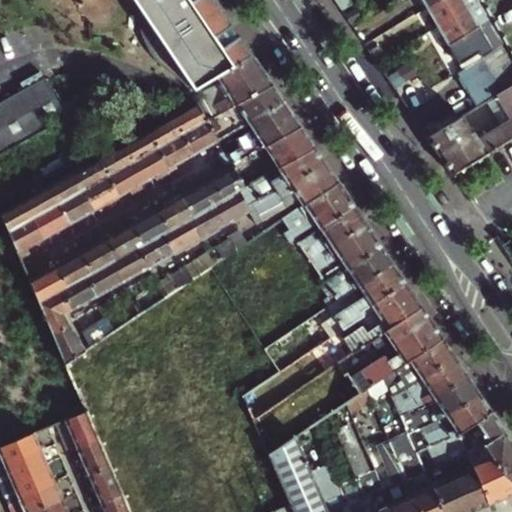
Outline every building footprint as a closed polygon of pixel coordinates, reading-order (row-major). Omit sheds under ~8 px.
[(252,56),(215,0),(133,0),(138,6),(139,20),(142,33),(148,45),(154,57),(161,64),(188,89),(190,92),(217,76),(252,56)] [(436,25),(479,0),(438,0),(426,8),(436,25)] [(492,21),(488,13),(480,0),(479,0),(436,25),(458,64),(463,73),(456,76),(475,108),(497,95),(501,93),(481,57),(505,43),(492,21)] [(511,86),(511,55),(505,43),(481,57),(501,93),(511,86)] [(252,56),(217,76),(219,79),(220,82),(197,95),(200,102),(195,104),(205,122),(272,85),(254,59),(252,56)] [(44,78),(0,102),(0,155),(67,118),(60,106),(44,78)] [(283,103),(272,85),(205,122),(212,133),(218,130),(222,137),(249,122),(283,103)] [(511,86),(501,93),(497,95),(511,118),(511,119),(477,140),(461,116),(426,136),(452,174),(500,146),(507,143),(511,139),(511,86)] [(77,97),(84,109),(93,103),(87,93),(77,97)] [(200,102),(197,95),(191,99),(195,104),(200,102)] [(84,109),(77,97),(60,106),(67,118),(73,115),(84,109)] [(286,106),(283,103),(249,122),(251,126),(256,134),(224,152),(233,167),(299,127),(286,106)] [(182,135),(205,122),(195,104),(171,117),(182,135)] [(153,113),(142,119),(144,122),(155,117),(153,113)] [(156,149),(179,136),(182,135),(171,117),(146,131),(156,149)] [(212,133),(205,122),(182,135),(179,136),(189,155),(217,140),(222,137),(218,130),(212,133)] [(314,149),(299,127),(233,167),(245,187),(255,181),(251,173),(268,163),(273,172),(314,149)] [(146,131),(122,144),(132,163),(155,150),(156,149),(146,131)] [(189,155),(179,136),(156,149),(155,150),(165,169),(189,155)] [(132,163),(122,144),(97,158),(107,176),(130,164),(132,163)] [(245,206),(323,162),(314,149),(273,172),(255,181),(245,187),(236,192),(245,206)] [(141,183),(165,169),(155,150),(132,163),(130,164),(141,183)] [(78,155),(73,158),(67,161),(69,165),(80,159),(78,155)] [(83,190),(105,177),(107,176),(97,158),(73,172),(83,190)] [(57,173),(69,165),(67,161),(55,168),(57,173)] [(301,202),(303,205),(337,183),(334,178),(323,162),(245,206),(249,212),(257,225),(290,207),(299,200),(301,202)] [(116,197),(141,183),(130,164),(107,176),(105,177),(116,197)] [(245,187),(233,167),(204,183),(215,204),(236,192),(245,187)] [(58,204),(80,191),(83,190),(73,172),(48,185),(58,204)] [(116,197),(105,177),(83,190),(80,191),(91,211),(116,197)] [(30,182),(19,189),(21,192),(32,186),(30,182)] [(215,204),(204,183),(177,197),(189,218),(214,204),(215,204)] [(312,218),(315,223),(318,227),(320,229),(353,207),(351,204),(337,183),(303,205),(282,219),(288,228),(291,232),(312,218)] [(58,204),(48,185),(24,199),(33,217),(55,205),(58,204)] [(9,199),(21,192),(19,189),(7,196),(9,199)] [(91,211),(80,191),(58,204),(55,205),(66,225),(91,211)] [(245,206),(236,192),(215,204),(214,204),(226,225),(249,212),(245,206)] [(164,233),(189,218),(177,197),(152,212),(164,233)] [(33,217),(24,199),(0,212),(8,231),(31,218),(33,217)] [(226,225),(214,204),(189,218),(200,239),(226,225)] [(42,239),(66,225),(55,205),(33,217),(31,218),(42,239)] [(307,245),(304,240),(298,244),(310,261),(365,224),(353,207),(320,229),(323,235),(307,245)] [(164,233),(152,212),(126,226),(138,247),(163,233),(164,233)] [(42,239),(31,218),(8,231),(17,253),(42,239)] [(200,239),(189,218),(164,233),(163,233),(175,254),(200,239)] [(294,237),(315,223),(312,218),(291,232),(294,237)] [(288,228),(282,219),(277,223),(282,231),(288,228)] [(378,244),(365,224),(310,261),(322,279),(343,264),(345,266),(347,269),(380,247),(378,244)] [(113,261),(138,247),(126,226),(101,240),(113,261)] [(323,235),(320,229),(304,240),(307,245),(323,235)] [(239,232),(232,236),(239,248),(246,244),(239,232)] [(291,232),(285,236),(289,241),(294,237),(291,232)] [(175,254),(163,233),(138,247),(149,268),(175,254)] [(239,248),(232,236),(229,237),(236,250),(239,248)] [(113,261),(101,240),(76,254),(88,275),(112,262),(113,261)] [(149,268),(138,247),(113,261),(112,262),(123,282),(149,268)] [(327,297),(332,304),(391,264),(380,247),(347,269),(325,284),(320,287),(325,294),(330,291),(332,294),(327,297)] [(88,275),(76,254),(50,268),(62,289),(87,275),(88,275)] [(192,279),(210,267),(214,265),(208,254),(184,270),(190,281),(192,279)] [(23,267),(29,280),(39,302),(61,290),(62,289),(50,268),(46,260),(31,268),(29,264),(23,267)] [(123,282),(112,262),(88,275),(87,275),(98,296),(123,282)] [(391,264),(332,304),(313,317),(329,340),(339,333),(357,321),(363,316),(361,312),(404,283),(391,264)] [(165,297),(190,281),(184,270),(158,285),(165,297)] [(72,310),(98,296),(87,275),(62,289),(61,290),(72,310)] [(420,307),(404,283),(361,312),(363,316),(357,321),(361,326),(343,339),(348,346),(353,353),(382,333),(420,307)] [(165,297),(158,285),(133,301),(140,314),(165,297)] [(72,310),(61,290),(39,302),(53,336),(71,326),(64,315),(72,310)] [(140,314),(133,301),(112,315),(110,310),(107,312),(117,329),(125,324),(140,314)] [(423,311),(420,307),(382,333),(385,337),(390,344),(397,355),(388,361),(384,356),(349,380),(359,394),(366,389),(384,378),(442,339),(423,311)] [(95,344),(106,336),(117,329),(107,312),(100,316),(101,320),(83,331),(91,346),(95,344)] [(339,333),(343,339),(361,326),(357,321),(339,333)] [(71,326),(53,336),(65,364),(85,351),(71,326)] [(454,358),(442,339),(384,378),(392,397),(454,358)] [(397,355),(390,344),(380,350),(384,356),(388,361),(397,355)] [(467,376),(454,358),(392,397),(401,418),(409,413),(433,398),(467,376)] [(349,366),(342,370),(345,374),(352,370),(349,366)] [(478,393),(467,376),(433,398),(436,403),(412,418),(409,413),(401,418),(409,436),(419,431),(445,416),(478,393)] [(491,413),(478,393),(445,416),(450,422),(423,438),(419,431),(409,436),(416,453),(457,435),(459,434),(469,427),(491,413)] [(88,416),(85,410),(55,423),(60,435),(68,431),(75,446),(76,448),(98,439),(88,416)] [(511,443),(491,413),(469,427),(473,431),(468,435),(474,449),(482,445),(511,485),(511,443)] [(335,430),(335,432),(370,511),(392,511),(383,489),(378,491),(348,424),(335,430)] [(457,435),(471,468),(488,505),(511,494),(511,485),(482,445),(474,449),(468,435),(473,431),(469,427),(459,434),(457,435)] [(68,431),(60,435),(66,449),(75,446),(68,431)] [(343,483),(338,485),(349,511),(370,511),(335,432),(326,435),(343,475),(340,477),(343,483)] [(0,467),(41,450),(33,433),(0,447),(0,467)] [(401,435),(389,440),(419,511),(441,511),(430,486),(425,473),(418,476),(409,456),(401,435)] [(269,454),(270,456),(281,483),(291,505),(293,511),(327,511),(310,472),(295,437),(269,454)] [(98,439),(76,448),(88,476),(109,466),(99,443),(98,439)] [(419,511),(389,440),(376,446),(389,476),(379,480),(383,489),(392,511),(419,511)] [(0,484),(1,487),(48,466),(41,450),(0,467),(0,484)] [(416,453),(409,456),(418,476),(425,473),(416,453)] [(310,472),(327,511),(349,511),(338,485),(328,464),(310,472)] [(55,484),(48,466),(1,487),(8,504),(55,484)] [(121,494),(111,469),(109,466),(88,476),(100,504),(121,494)] [(471,511),(488,505),(471,468),(451,477),(466,511),(471,511)] [(466,511),(451,477),(430,486),(441,511),(466,511)] [(34,511),(62,500),(55,484),(8,504),(11,511),(34,511)] [(129,511),(122,496),(121,494),(100,504),(103,511),(129,511)] [(67,511),(62,500),(34,511),(67,511)]
